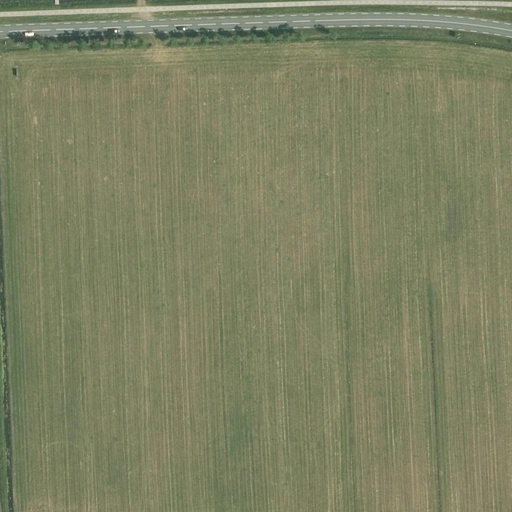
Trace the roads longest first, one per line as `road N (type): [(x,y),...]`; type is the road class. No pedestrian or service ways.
road 1 (primary): [(0,32),(315,21)]
road 2 (primary): [(511,31),(435,21),(315,21)]
